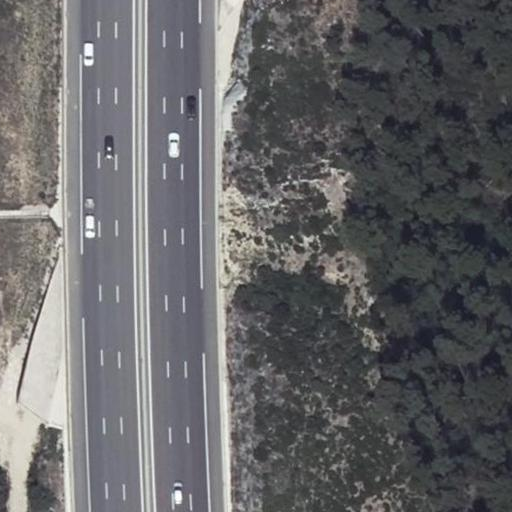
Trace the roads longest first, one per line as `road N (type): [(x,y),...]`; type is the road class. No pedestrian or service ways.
road 1 (motorway): [(179,511),(166,0)]
road 2 (motorway): [(112,0),(123,511)]
